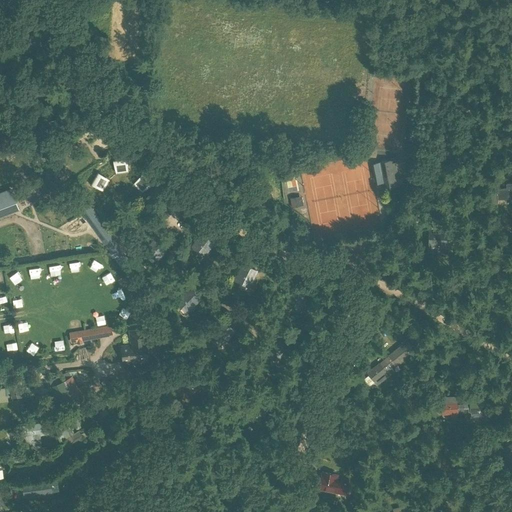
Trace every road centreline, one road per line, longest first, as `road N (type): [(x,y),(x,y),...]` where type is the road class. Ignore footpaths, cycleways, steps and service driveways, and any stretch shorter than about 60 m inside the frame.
road 1 (track): [(359,274),(244,236),(195,194),(114,107),(50,0)]
road 2 (track): [(511,361),(359,274)]
road 3 (track): [(308,425),(390,458),(458,511)]
road 4 (track): [(359,274),(308,425)]
